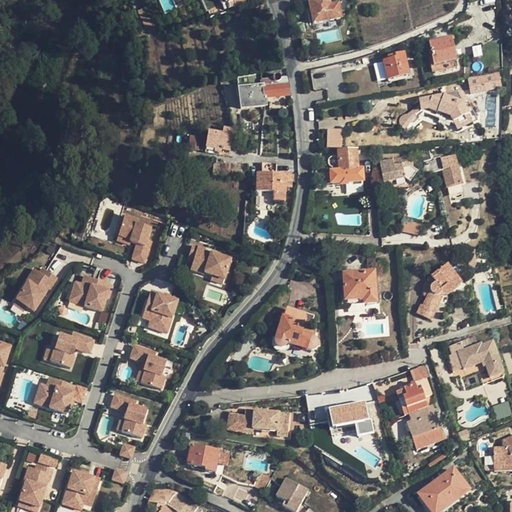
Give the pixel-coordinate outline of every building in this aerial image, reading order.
[(234,1),(235,0),(223,0),(225,4),(227,3),(229,8),(235,6),(234,1)] [(327,0),(310,0),(307,1),(312,24),(339,19),(337,5),(329,6),(327,0)] [(146,8),(139,10),(146,27),(153,24),(146,8)] [(428,44),(433,67),(456,63),(451,40),(428,44)] [(394,60),(388,61),(383,63),(388,81),(409,76),(404,54),(394,56),(394,60)] [(457,69),(456,63),(433,67),(434,73),(457,69)] [(501,78),(502,71),(491,73),(493,80),(501,78)] [(286,78),(281,78),(280,80),(278,81),(276,82),(274,82),(273,79),(261,81),(261,74),(237,78),(240,109),(253,107),(253,104),(266,103),(265,98),(289,95),(286,78)] [(487,77),(468,80),(470,94),(490,91),(487,77)] [(419,101),(420,106),(420,112),(424,114),(439,120),(441,116),(452,119),(450,124),(454,125),(457,131),(471,124),(463,105),(468,103),(463,93),(419,101)] [(413,119),(416,117),(420,112),(420,106),(407,115),(404,116),(402,117),(400,120),(399,122),(400,125),(401,127),(405,129),(413,119)] [(207,131),(206,139),(205,148),(214,149),(221,150),(229,151),(232,129),(223,128),(222,133),(207,131)] [(327,147),(342,146),(342,128),(326,128),(327,147)] [(205,151),(205,148),(206,139),(189,137),(189,150),(205,151)] [(357,151),(354,151),(344,152),(337,152),(338,159),(334,158),(331,159),(329,160),(328,162),(328,165),(331,168),(333,169),(333,174),(330,173),(331,186),(333,185),(334,201),(360,199),(359,183),(363,183),(362,171),(358,172),(357,151)] [(379,156),(380,164),(391,162),(390,157),(389,154),(379,156)] [(391,162),(380,164),(383,183),(404,179),(410,184),(418,174),(411,168),(409,158),(398,160),(397,155),(390,157),(391,162)] [(455,156),(440,160),(445,189),(460,186),(455,156)] [(285,202),(286,188),(286,182),(292,182),(294,182),(294,175),(276,175),(276,164),(262,164),(262,175),(256,174),(256,192),(259,192),(267,192),(272,193),(273,201),(285,202)] [(383,183),(375,184),(376,192),(378,199),(386,197),(383,183)] [(360,199),(334,201),(335,208),(360,206),(360,199)] [(137,221),(124,217),(118,237),(130,241),(130,243),(136,245),(132,260),(144,264),(149,247),(145,246),(146,241),(150,229),(136,225),(137,221)] [(417,225),(404,222),(402,231),(416,234),(417,225)] [(130,241),(118,237),(116,242),(129,246),(130,243),(130,241)] [(205,250),(192,246),(186,263),(192,265),(190,271),(204,275),(204,274),(212,277),(224,281),(230,260),(204,252),(205,250)] [(470,251),(464,252),(470,272),(476,270),(470,251)] [(448,266),(431,279),(436,284),(430,290),(426,299),(422,307),(421,306),(417,314),(431,321),(444,295),(443,292),(459,280),(448,266)] [(57,279),(42,270),(39,274),(34,271),(26,283),(27,284),(16,301),(26,308),(33,313),(48,290),(49,291),(57,279)] [(374,274),(344,276),(345,296),(345,301),(364,300),(364,305),(376,305),(374,274)] [(79,285),(73,304),(101,313),(106,299),(108,300),(112,286),(84,277),(81,286),(79,285)] [(224,281),(212,277),(210,281),(222,285),(224,281)] [(424,296),(426,299),(430,290),(436,284),(431,279),(426,283),(425,285),(423,289),(423,293),(424,296)] [(462,284),(459,280),(443,292),(444,295),(446,296),(462,284)] [(79,285),(75,284),(69,302),(73,304),(79,285)] [(162,296),(150,292),(141,319),(150,322),(149,324),(168,330),(177,302),(170,299),(169,299),(169,300),(163,298),(163,296),(162,296)] [(26,308),(16,301),(13,305),(23,312),(26,308)] [(301,322),(283,317),(276,339),(275,341),(275,344),(277,346),(278,348),(282,349),(284,348),(286,347),(288,345),(307,351),(308,349),(314,350),(317,349),(318,346),(319,343),(318,340),(315,338),(317,331),(300,326),(301,322)] [(168,330),(149,324),(148,328),(167,334),(168,330)] [(93,342),(76,336),(75,341),(70,339),(58,336),(54,350),(50,363),(70,369),(74,356),(72,356),(74,349),(89,354),(93,342)] [(471,348),(470,345),(469,340),(461,343),(463,350),(471,348)] [(10,348),(0,344),(0,383),(3,374),(1,374),(10,348)] [(458,353),(459,356),(464,369),(464,371),(482,365),(485,364),(487,369),(490,380),(503,376),(492,344),(481,348),(480,346),(458,353)] [(151,352),(134,347),(130,359),(145,364),(142,371),(144,372),(140,384),(160,391),(165,378),(161,377),(166,362),(154,359),(149,357),(151,352)] [(54,350),(47,348),(43,361),(50,363),(54,350)] [(456,371),(464,369),(459,356),(452,358),(456,371)] [(428,381),(429,381),(424,366),(424,365),(409,371),(414,383),(416,386),(428,381)] [(142,371),(140,370),(136,383),(140,384),(144,372),(142,371)] [(76,388),(49,379),(46,388),(44,387),(38,406),(66,415),(69,407),(67,407),(70,401),(71,401),(76,388)] [(416,386),(414,383),(410,384),(412,388),(397,393),(400,401),(403,399),(406,408),(403,409),(405,416),(410,415),(417,413),(427,409),(424,399),(433,396),(428,381),(416,386)] [(44,387),(39,385),(33,404),(38,406),(44,387)] [(354,389),(343,393),(343,394),(343,396),(345,399),(347,399),(349,400),(352,400),(354,399),(355,397),(356,394),(356,391),(354,389)] [(131,401),(114,396),(110,408),(125,413),(123,419),(125,421),(121,433),(141,440),(145,427),(141,425),(146,411),(134,407),(129,406),(131,401)] [(508,402),(493,406),(497,419),(511,415),(508,402)] [(291,411),(247,409),(247,416),(232,415),(231,432),(247,432),(247,428),(265,428),(280,429),(280,433),(291,434),(291,411)] [(444,442),(439,428),(434,429),(430,416),(427,409),(417,413),(410,415),(413,422),(417,435),(412,437),(417,451),(444,442)] [(435,414),(430,416),(434,429),(439,428),(435,414)] [(125,421),(120,419),(116,432),(121,433),(125,421)] [(408,424),(412,437),(417,435),(413,422),(408,424)] [(467,431),(458,434),(461,444),(470,441),(467,431)] [(492,465),(511,465),(511,459),(510,454),(511,453),(511,437),(501,442),(501,448),(492,448),(492,465)] [(455,440),(448,442),(451,451),(458,448),(455,440)] [(134,449),(123,445),(119,456),(130,460),(134,449)] [(220,452),(191,446),(189,456),(193,458),(191,466),(206,469),(206,472),(216,474),(220,452)] [(52,471),(36,466),(34,470),(28,468),(23,482),(24,483),(18,502),(30,506),(38,509),(47,483),(48,484),(52,471)] [(126,474),(115,470),(111,481),(122,484),(126,474)] [(419,496),(426,505),(433,501),(441,511),(469,492),(453,471),(419,496)] [(80,475),(72,473),(63,500),(82,506),(82,505),(91,508),(100,480),(86,476),(85,478),(79,476),(80,475)] [(296,511),(308,491),(286,480),(277,497),(285,502),(283,506),(294,511),(296,511)] [(163,489),(154,489),(153,494),(150,501),(156,502),(161,502),(166,503),(168,501),(170,502),(174,496),(176,493),(170,490),(163,489)] [(183,503),(174,496),(170,502),(168,505),(178,511),(183,503)] [(82,506),(63,500),(61,505),(80,511),(82,506)] [(431,511),(441,511),(433,501),(426,505),(431,511)] [(30,506),(18,502),(17,507),(28,511),(30,506)]
